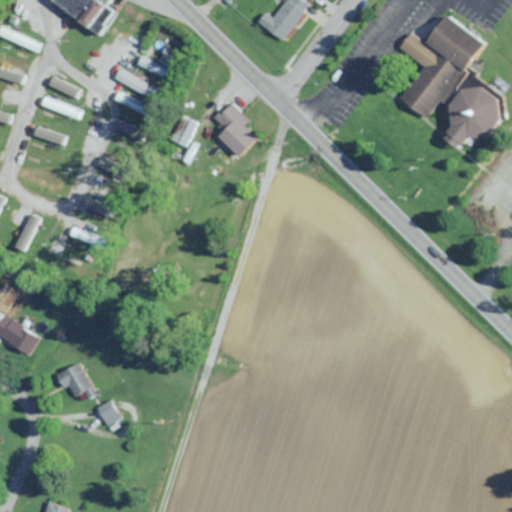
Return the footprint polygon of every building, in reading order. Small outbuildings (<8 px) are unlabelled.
[(103,0),(104,0),(112,5),(116,0),(60,0),(59,3),(88,23),(103,0)] [(263,24),(287,42),(315,6),(306,0),(292,0),(278,19),(271,14),(263,24)] [(403,100),(433,120),(447,100),(456,142),(465,148),(473,145),(477,140),(491,136),(499,124),(509,122),(503,97),(477,79),(476,72),(492,48),(491,43),(454,17),(434,47),(416,34),(404,51),(420,62),(423,72),(403,100)] [(145,59),(141,68),(174,84),(185,60),(167,52),(160,67),(145,59)] [(160,115),(122,94),(118,102),(156,123),(160,115)] [(83,112),(48,101),(46,108),(80,120),(83,112)] [(246,158),(263,141),(249,127),(253,123),(235,105),(213,127),(246,158)] [(151,137),(123,123),(118,131),(147,145),(151,137)] [(73,141),(39,129),(37,137),(71,148),(73,141)] [(71,173),(74,165),(35,147),(31,155),(71,173)] [(136,174),(105,159),(101,168),(132,183),(136,174)] [(61,196),(64,187),(24,171),(20,180),(61,196)] [(45,246),(56,222),(46,218),(35,242),(45,246)] [(0,314),(0,334),(34,357),(45,339),(2,311),(0,314)] [(67,375),(80,398),(90,393),(93,399),(100,395),(84,366),(67,375)] [(110,428),(124,424),(118,403),(104,407),(110,428)] [(50,511),(73,511),(75,509),(54,503),(50,511)]
